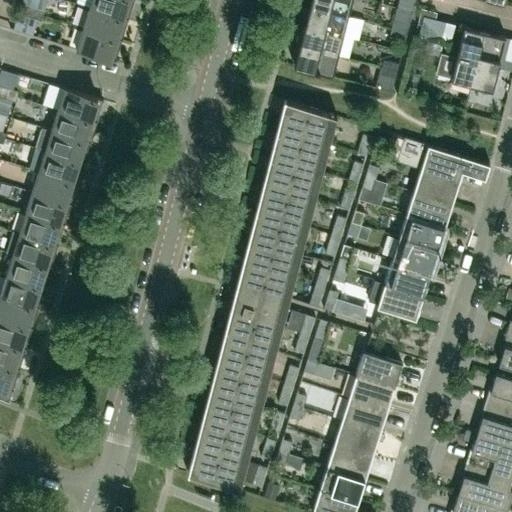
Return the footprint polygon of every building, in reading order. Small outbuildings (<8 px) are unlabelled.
[(128,18),(133,0),(90,0),(89,6),(128,18)] [(348,15),(351,0),(310,0),(309,5),(348,15)] [(29,16),(33,5),(21,1),(18,12),(29,16)] [(41,19),(44,8),(33,5),(29,16),(41,19)] [(343,35),(348,15),(309,5),(304,25),(343,35)] [(122,39),(128,18),(89,6),(83,27),(122,39)] [(396,6),(391,26),(407,30),(412,10),(396,6)] [(440,42),(445,21),(423,15),(418,36),(440,42)] [(16,32),(30,37),(34,26),(20,21),(16,32)] [(337,54),(343,35),(304,25),(299,44),(337,54)] [(456,55),(442,52),(437,73),(471,82),(484,30),(464,25),(456,55)] [(405,37),(407,30),(391,26),(389,33),(405,37)] [(115,60),(122,39),(83,27),(76,48),(115,60)] [(497,66),(505,35),(484,30),(471,82),(492,87),(492,84),(496,85),(501,67),(500,67),(497,66)] [(332,75),(337,54),(299,44),(293,65),(332,75)] [(383,58),(381,65),(397,69),(399,62),(383,58)] [(511,60),(502,58),(500,67),(501,67),(511,69),(511,60)] [(395,77),(397,69),(381,65),(379,73),(395,77)] [(375,90),(392,93),(395,80),(378,77),(375,90)] [(16,101),(19,90),(7,86),(4,97),(16,101)] [(96,120),(103,98),(64,86),(58,107),(96,120)] [(467,93),(465,111),(498,113),(499,95),(467,93)] [(329,141),(336,114),(284,97),(276,127),(329,141)] [(20,106),(18,115),(41,120),(43,112),(20,106)] [(90,140),(96,120),(58,107),(51,128),(90,140)] [(90,140),(51,128),(41,125),(35,146),(84,161),(90,140)] [(322,170),(329,141),(276,127),(269,156),(322,170)] [(378,138),(387,141),(390,132),(381,129),(378,138)] [(368,145),(371,135),(363,132),(360,142),(368,145)] [(360,142),(356,151),(365,154),(368,145),(360,142)] [(485,177),(489,162),(428,143),(420,166),(459,178),(462,170),(485,177)] [(77,182),(84,161),(35,146),(28,167),(38,170),(77,182)] [(314,199),(322,170),(269,156),(261,185),(314,199)] [(360,171),(363,162),(354,159),(351,169),(360,171)] [(369,162),(365,174),(375,178),(379,166),(369,162)] [(0,165),(0,177),(23,182),(25,170),(0,165)] [(452,201),(459,178),(420,166),(413,189),(452,201)] [(351,169),(348,178),(357,181),(360,171),(351,169)] [(71,202),(77,182),(38,170),(32,190),(71,202)] [(371,190),(375,178),(365,174),(361,186),(371,190)] [(307,228),(314,199),(261,185),(254,214),(307,228)] [(351,199),(354,189),(345,186),(342,196),(351,199)] [(445,225),(452,201),(413,189),(406,212),(445,225)] [(64,223),(71,202),(32,190),(25,211),(64,223)] [(342,196),(339,205),(348,208),(351,199),(342,196)] [(354,208),(351,220),(361,223),(364,211),(354,208)] [(58,244),(64,223),(25,211),(19,232),(58,244)] [(437,248),(445,225),(406,212),(398,235),(437,248)] [(343,226),(346,216),(337,213),(334,223),(343,226)] [(299,257),(307,228),(254,214),(246,243),(299,257)] [(357,235),(361,223),(351,220),(347,232),(357,235)] [(334,223),(331,232),(340,235),(343,226),(334,223)] [(51,264),(58,244),(19,232),(12,252),(51,264)] [(337,245),(340,235),(331,232),(328,242),(337,245)] [(430,271),(437,248),(398,235),(391,258),(430,271)] [(328,242),(325,251),(334,254),(337,245),(328,242)] [(292,287),(299,257),(246,243),(238,273),(292,287)] [(344,243),(340,254),(350,257),(353,246),(344,243)] [(45,285),(51,264),(12,252),(6,273),(45,285)] [(340,254),(336,266),(346,269),(350,257),(340,254)] [(423,294),(430,271),(391,258),(384,281),(423,294)] [(326,277),(329,268),(320,265),(317,274),(326,277)] [(342,281),(346,269),(336,266),(332,278),(342,281)] [(0,293),(39,306),(45,285),(6,273),(0,292),(0,293)] [(287,303),(289,296),(292,287),(238,273),(235,287),(231,301),(284,315),(287,303)] [(317,274),(315,283),(323,286),(326,277),(317,274)] [(423,294),(384,281),(374,278),(367,302),(415,317),(423,294)] [(321,295),(323,286),(315,283),(312,292),(321,295)] [(329,288),(326,297),(335,300),(338,291),(329,288)] [(312,292),(309,301),(318,304),(321,295),(312,292)] [(39,306),(0,293),(0,316),(32,327),(39,306)] [(332,309),(335,300),(326,297),(324,306),(332,309)] [(277,344),(284,315),(231,301),(223,330),(277,344)] [(311,324),(314,316),(305,313),(302,322),(311,324)] [(0,339),(26,347),(32,327),(0,316),(0,339)] [(320,317),(317,326),(326,329),(329,320),(320,317)] [(302,322),(300,331),(308,333),(311,324),(302,322)] [(317,326),(314,335),(323,338),(326,329),(317,326)] [(269,372),(277,344),(223,330),(216,358),(269,372)] [(306,342),(308,333),(300,331),(297,340),(306,342)] [(511,366),(511,333),(508,332),(498,363),(511,366)] [(320,348),(323,338),(314,335),(307,357),(317,360),(321,348),(320,348)] [(0,361),(19,368),(26,347),(0,339),(0,361)] [(297,340),(294,348),(302,351),(303,351),(306,342),(297,340)] [(394,384),(401,361),(363,348),(355,372),(394,384)] [(313,372),(317,360),(307,357),(303,369),(313,372)] [(262,400),(269,372),(216,358),(209,386),(262,400)] [(0,397),(9,401),(19,368),(0,361),(0,397)] [(295,375),(298,366),(289,363),(286,372),(295,375)] [(511,409),(511,376),(496,371),(486,402),(511,409)] [(286,372),(283,382),(292,385),(295,375),(286,372)] [(387,407),(394,384),(355,372),(348,395),(387,407)] [(289,394),(292,385),(283,382),(280,391),(289,394)] [(255,428),(262,400),(209,386),(202,415),(255,428)] [(280,391),(277,401),(286,403),(289,394),(280,391)] [(296,391),(293,402),(303,405),(306,394),(296,391)] [(379,430),(387,407),(348,395),(340,418),(379,430)] [(313,409),(303,405),(293,402),(289,415),(309,421),(313,409)] [(511,442),(511,409),(486,402),(476,431),(511,442)] [(275,409),(272,418),(281,421),(284,412),(275,409)] [(247,457),(255,428),(202,415),(194,443),(247,457)] [(272,418),(269,428),(278,431),(281,421),(272,418)] [(372,453),(379,430),(340,418),(333,441),(372,453)] [(511,475),(511,442),(476,431),(467,461),(511,475)] [(266,436),(263,445),(272,448),(275,439),(266,436)] [(292,440),(282,437),(278,448),(288,451),(292,440)] [(365,476),(372,453),(333,441),(326,464),(365,476)] [(247,459),(247,457),(194,443),(187,471),(239,488),(242,479),(244,469),(247,459)] [(263,445),(260,455),(269,458),(272,448),(263,445)] [(288,452),(288,451),(278,448),(274,461),(284,464),(288,452)] [(247,459),(244,469),(254,472),(257,463),(247,459)] [(507,507),(511,491),(511,475),(467,461),(458,491),(507,507)] [(257,463),(254,472),(263,475),(266,466),(257,463)] [(358,499),(365,476),(326,464),(319,487),(358,499)] [(244,469),(242,479),(251,482),(254,472),(244,469)] [(254,472),(251,482),(260,485),(263,475),(254,472)] [(268,480),(263,495),(275,499),(279,484),(268,480)] [(367,511),(355,508),(358,499),(319,487),(311,511),(315,511),(367,511)] [(505,511),(507,507),(458,491),(451,511),(505,511)]
